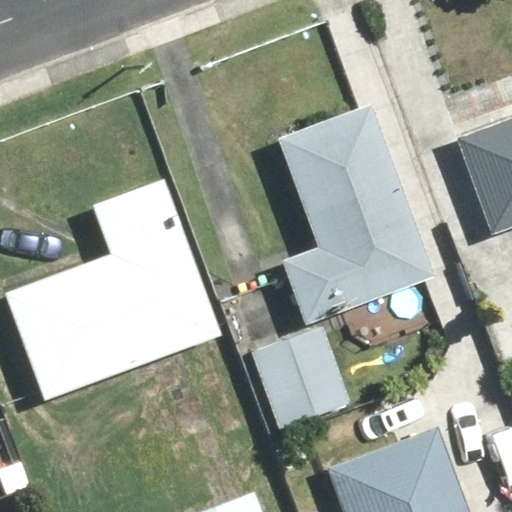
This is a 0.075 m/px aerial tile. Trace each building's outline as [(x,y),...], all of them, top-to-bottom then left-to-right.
[(511,39),(511,4),(467,24),(479,54),(511,39)] [(471,97),(511,79),(511,39),(479,54),(457,64),(471,97)] [(431,271),(360,103),(266,142),(307,241),(270,257),(299,326),(320,318),(431,271)] [(511,115),(452,139),(490,240),(511,231),(511,115)] [(209,335),(152,183),(83,209),(100,254),(0,290),(0,300),(37,399),(209,335)] [(299,326),(241,351),(276,436),(355,403),(320,318),(299,326)] [(255,416),(222,427),(240,478),(273,467),(255,416)] [(320,471),(335,508),(323,511),(511,511),(509,511),(468,511),(436,427),(320,471)] [(258,511),(250,488),(185,511),(258,511)]
